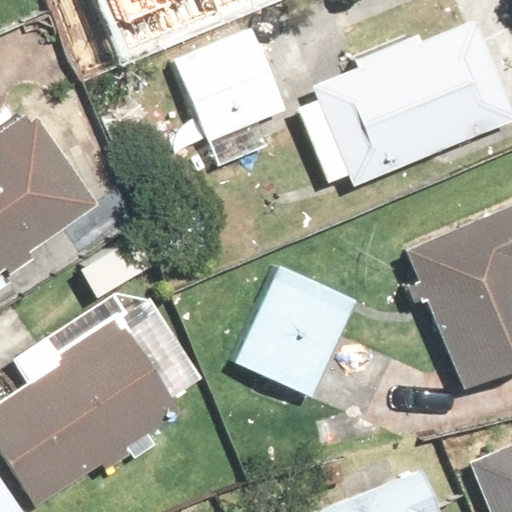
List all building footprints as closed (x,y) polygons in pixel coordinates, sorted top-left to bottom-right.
[(110,0),(127,42),(235,0),(110,0)] [(357,67),(309,85),(314,97),(297,104),(327,180),(344,174),(349,188),(511,125),(511,106),(478,20),(417,43),(413,32),(352,55),(357,67)] [(245,27),(165,59),(209,169),(260,148),(250,124),(280,112),(245,27)] [(0,266),(94,202),(36,117),(0,141),(0,266)] [(511,205),(403,248),(460,389),(511,367),(511,205)] [(346,299),(268,263),(222,362),(301,398),(346,299)] [(0,466),(29,510),(174,412),(112,322),(0,396),(0,466)] [(511,511),(511,441),(467,460),(489,511),(511,511)] [(438,511),(420,467),(309,511),(438,511)]
